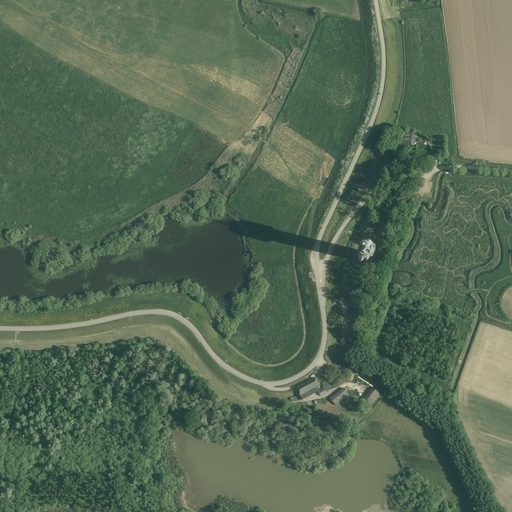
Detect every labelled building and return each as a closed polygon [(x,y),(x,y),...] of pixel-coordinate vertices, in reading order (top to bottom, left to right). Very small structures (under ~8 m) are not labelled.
[(401,145),(413,146),(414,135),(402,134),(401,145)] [(359,252),(357,254),(358,255),(358,259),(357,260),(360,262),(361,262),(364,261),(365,262),(368,260),(367,259),(367,255),(368,254),(366,253),(365,252),(364,252),(360,253),(360,252),(359,252)] [(315,378),(296,388),(301,397),(320,387),(315,378)] [(380,394),(372,388),(362,399),(371,406),(380,394)] [(348,395),(343,389),(330,399),(335,405),(348,395)]
